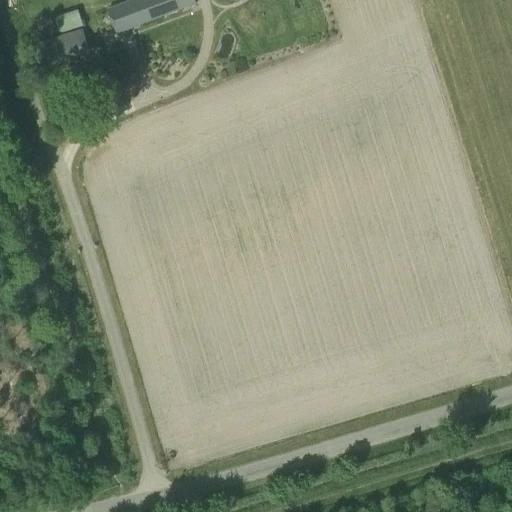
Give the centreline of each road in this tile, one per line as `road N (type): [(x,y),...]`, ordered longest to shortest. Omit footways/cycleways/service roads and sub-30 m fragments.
road 1 (unclassified): [(121,505),(511,395)]
road 2 (unknown): [(71,185),(95,134),(162,99)]
